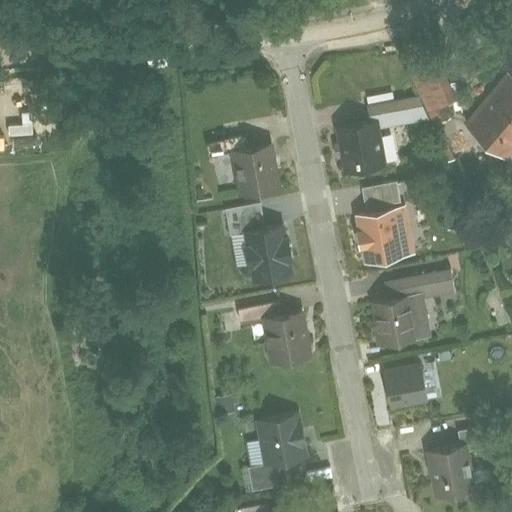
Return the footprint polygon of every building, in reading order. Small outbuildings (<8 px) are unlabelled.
[(437,60),(411,70),(428,113),(454,103),(437,60)] [(461,123),(501,154),(511,140),(511,79),(501,71),(461,123)] [(366,104),(369,118),(375,117),(377,127),(421,119),(417,95),(366,104)] [(369,118),(334,124),(342,170),(383,163),(377,127),(375,117),(369,118)] [(111,128),(91,127),(90,141),(89,161),(109,163),(111,128)] [(227,148),(247,145),(245,133),(206,139),(208,152),(227,148)] [(279,187),(271,141),(247,145),(227,148),(235,195),(279,187)] [(98,167),(88,166),(87,184),(97,184),(98,167)] [(412,248),(404,203),(357,211),(366,257),(412,248)] [(291,269),(282,221),(246,228),(255,276),(291,269)] [(381,280),(385,296),(418,289),(420,297),(451,290),(446,266),(381,280)] [(366,300),(376,346),(428,334),(420,297),(418,289),(385,296),(366,300)] [(260,316),(281,313),(279,299),(235,307),(237,320),(260,316)] [(310,354),(303,309),(281,313),(260,316),(268,362),(310,354)] [(421,362),(383,369),(390,407),(428,400),(421,362)] [(306,454),(298,409),(254,417),(261,461),(282,458),(306,454)] [(465,439),(467,448),(488,444),(484,424),(454,429),(457,441),(465,439)] [(457,441),(423,447),(432,493),(473,485),(471,470),(467,448),(465,439),(457,441)] [(286,483),(282,458),(261,461),(242,465),(246,489),(286,483)] [(488,467),(471,470),(473,485),(491,482),(488,467)] [(288,511),(288,507),(268,511),(266,500),(232,506),(233,511),(288,511)]
